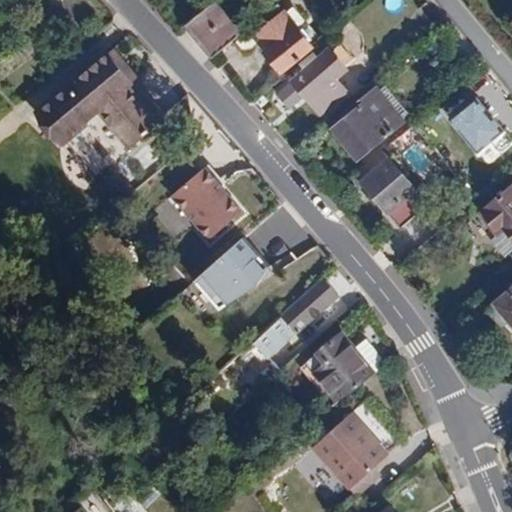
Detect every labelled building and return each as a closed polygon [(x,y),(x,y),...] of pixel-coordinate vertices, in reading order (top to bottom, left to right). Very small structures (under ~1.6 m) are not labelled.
[(218,3),(186,28),(213,58),(241,36),(222,15),(225,12),(218,3)] [(286,16),(278,8),(252,31),(268,50),(262,56),(280,77),(315,46),(287,15),(286,16)] [(349,70),(327,45),(288,78),(305,98),(321,116),(349,91),(339,79),(349,70)] [(112,47),(32,113),(59,146),(99,113),(130,151),(168,115),(112,47)] [(290,110),(305,98),(288,78),(274,91),(290,110)] [(355,162),(407,122),(378,89),(351,110),(354,115),(332,133),(355,162)] [(504,130),(477,99),(451,122),(479,153),(504,130)] [(385,152),(357,176),(402,229),(430,206),(385,152)] [(245,214),(207,170),(172,200),(209,244),(245,214)] [(511,184),(479,211),(498,234),(502,231),(511,243),(511,184)] [(268,268),(244,240),(197,280),(221,308),(268,268)] [(341,296),(325,278),(279,316),(280,317),(296,334),(341,296)] [(511,286),(493,303),(511,323),(511,286)] [(268,360),(296,334),(280,317),(253,343),(268,360)] [(303,364),(336,406),(378,374),(374,370),(397,352),(379,329),(356,347),(344,333),(303,364)] [(353,411),(311,449),(349,491),(390,454),(386,449),(405,432),(371,394),(353,411)] [(186,479),(170,494),(181,506),(197,490),(186,479)]
